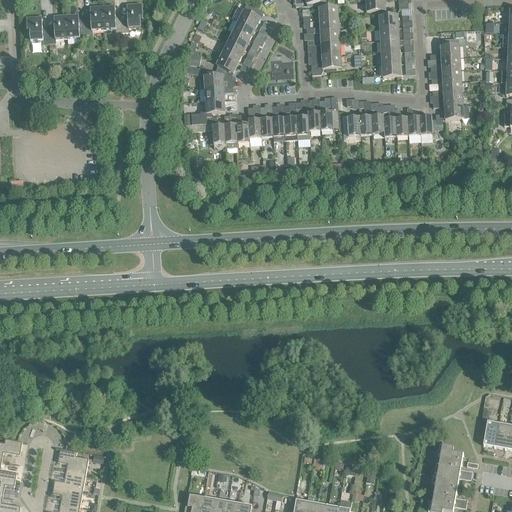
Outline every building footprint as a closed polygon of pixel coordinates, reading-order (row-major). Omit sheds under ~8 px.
[(384,0),(366,2),(367,13),(366,13),(366,14),(385,13),(385,12),(384,12),(384,1),(384,0)] [(127,19),(121,20),(122,35),(129,35),(129,30),(141,30),(140,22),(143,22),(142,6),(127,7),(127,19)] [(247,6),(243,13),(260,21),(264,14),(247,6)] [(85,22),(85,29),(86,37),(92,37),(92,33),(104,32),(102,8),(90,9),(91,21),(85,22)] [(114,8),(102,8),(104,32),(115,31),(115,35),(122,35),(121,20),(115,20),(114,8)] [(319,23),(338,22),(338,21),(337,22),(337,10),(337,9),(319,11),(320,23),(319,23)] [(238,23),(238,24),(255,32),(254,32),(259,21),(260,22),(260,21),(243,13),(244,14),(239,24),(238,23)] [(54,30),(48,31),(49,46),(56,46),(56,42),(67,41),(66,17),(54,18),(54,30)] [(78,17),(66,17),(67,41),(79,40),(79,44),(86,44),(86,37),(85,29),(79,29),(78,17)] [(379,31),(398,30),(397,19),(398,18),(397,18),(379,19),(379,20),(380,31),(379,31)] [(49,46),(48,31),(42,31),(41,19),(26,20),(27,24),(27,28),(27,36),(30,36),(30,43),(42,42),(42,47),(49,46)] [(306,36),(320,35),(339,34),(339,33),(338,33),(338,22),(319,23),(320,23),(320,30),(306,30),(306,36)] [(233,34),(232,34),(249,43),(249,42),(254,32),(255,32),(238,24),(233,34)] [(380,43),(399,42),(398,42),(398,30),(379,31),(379,32),(380,32),(381,43),(380,43)] [(227,45),(244,54),(244,53),(249,43),(232,34),(232,35),(233,35),(228,45),(227,45)] [(321,46),(321,47),(340,46),(340,45),(339,45),(338,34),(339,34),(320,35),(321,35),(321,46)] [(381,55),(400,54),(399,54),(398,42),(399,42),(380,43),(380,44),(381,43),(381,55)] [(222,56),(239,64),(238,64),(243,54),(244,54),(227,45),(228,46),(223,56),(222,56)] [(321,58),(321,59),(340,58),(340,57),(339,46),(340,46),(321,47),(322,58),(321,58)] [(441,61),(460,60),(459,60),(458,49),(459,49),(459,48),(440,49),(440,50),(441,50),(441,61)] [(382,67),(400,66),(399,54),(400,54),(381,55),(381,56),(381,55),(382,67)] [(189,56),(187,66),(199,69),(201,58),(189,56)] [(239,64),(222,56),(217,67),(217,66),(216,67),(233,75),(233,74),(238,64),(238,65),(239,64)] [(321,77),(324,71),(341,70),(341,69),(340,69),(340,58),(321,59),(322,59),(323,66),(318,64),(318,66),(311,66),(312,78),(321,77)] [(442,73),(460,72),(459,61),(460,60),(441,61),(441,62),(442,73)] [(400,66),(382,67),(383,79),(382,79),(396,79),(401,78),(400,78),(400,66)] [(442,85),(461,84),(460,84),(460,72),(442,73),(442,74),(443,85),(442,85)] [(501,85),(506,85),(511,85),(511,73),(507,73),(502,73),(501,85)] [(204,91),(223,90),(222,82),(225,82),(225,83),(232,83),(231,78),(225,78),(222,79),(222,78),(201,79),(199,81),(200,91),(204,91)] [(443,97),(462,96),(461,96),(461,84),(442,85),(442,86),(443,86),(444,97),(443,97)] [(205,103),(224,102),(223,102),(223,94),(226,94),(226,95),(233,95),(232,90),(225,90),(223,91),(223,90),(204,91),(204,92),(205,92),(206,103),(205,103)] [(444,109),(463,108),(462,108),(461,96),(462,96),(443,97),(443,98),(444,98),(444,109)] [(319,103),(320,114),(321,133),(321,132),(332,132),(333,132),(339,131),(337,99),(331,99),(331,113),(331,114),(325,115),(324,103),(319,103)] [(192,127),(212,126),(211,119),(212,119),(211,115),(225,114),(224,114),(224,102),(205,103),(205,104),(206,104),(206,110),(204,110),(199,116),(191,116),(192,127)] [(442,116),(435,117),(436,122),(442,121),(445,121),(445,122),(463,120),(464,120),(469,120),(468,108),(463,108),(444,109),(444,110),(445,117),(442,117),(442,116)] [(407,120),(408,138),(409,138),(420,137),(420,138),(419,119),(419,120),(411,120),(411,117),(412,117),(412,110),(407,111),(407,117),(408,120),(407,120)] [(395,120),(396,139),(397,139),(408,138),(408,139),(408,138),(407,120),(399,121),(399,118),(400,118),(400,111),(395,111),(395,118),(396,118),(396,121),(395,120)] [(307,115),(308,119),(309,133),(320,132),(320,133),(321,133),(320,114),(319,114),(319,115),(308,116),(308,115),(307,115)] [(237,126),(236,126),(237,145),(238,145),(249,144),(249,145),(250,145),(249,140),(248,126),(241,127),(241,124),(241,117),(236,117),(236,124),(237,124),(237,127),(237,126)] [(225,127),(224,127),(226,149),(228,149),(229,150),(230,151),(233,151),(235,150),(235,149),(238,149),(237,145),(236,126),(236,127),(229,127),(229,125),(229,118),(224,118),(224,125),(225,125),(225,128),(225,127)] [(372,137),(371,118),(371,119),(359,120),(359,119),(360,138),(361,138),(361,137),(372,137)] [(373,137),(384,136),(383,122),(384,122),(383,118),(371,119),(371,118),(372,137),(373,137)] [(419,119),(420,138),(421,138),(421,137),(432,136),(432,137),(433,137),(432,133),(432,122),(431,118),(431,119),(419,120),(419,119)] [(211,119),(212,126),(213,126),(213,128),(212,128),(213,147),(214,150),(216,150),(217,151),(218,152),(221,152),(222,151),(223,150),(226,149),(224,127),(224,128),(216,128),(216,125),(217,125),(217,119),(212,119),(211,119)] [(284,120),(285,139),(285,143),(297,142),(296,119),(296,120),(284,121),(284,120)] [(296,119),(297,142),(310,141),(309,133),(308,119),(296,120),(296,119)] [(360,138),(359,119),(359,120),(347,120),(348,139),(349,139),(349,138),(360,137),(360,138)] [(272,121),(273,140),(273,139),(285,138),(285,139),(284,120),(284,121),(272,121)] [(384,136),(384,140),(385,140),(385,139),(396,139),(395,120),(395,121),(384,122),(383,122),(384,136)] [(248,122),(248,126),(249,140),(261,140),(260,121),(260,122),(248,123),(248,122)] [(260,121),(261,140),(273,139),(273,140),(272,121),(260,122),(260,121)] [(247,177),(239,177),(239,186),(248,185),(247,177)] [(483,410),(481,422),(487,424),(487,423),(490,411),(483,410)] [(494,450),(498,425),(498,426),(488,424),(488,423),(487,423),(487,424),(483,447),(483,448),(484,447),(494,449),(494,450)] [(504,451),(505,451),(509,427),(508,428),(498,426),(498,425),(494,450),(494,449),(504,450),(504,451)] [(0,444),(0,463),(2,463),(3,454),(20,457),(22,444),(5,441),(4,445),(0,444)] [(436,477),(448,479),(447,484),(458,486),(457,486),(458,481),(459,476),(460,472),(460,467),(462,467),(461,467),(462,458),(463,458),(463,457),(453,455),(453,451),(442,449),(441,449),(442,449),(441,458),(440,458),(440,459),(441,459),(439,468),(438,468),(439,468),(437,477),(436,477)] [(67,466),(65,475),(85,479),(88,461),(76,458),(77,454),(60,451),(57,464),(67,466)] [(94,458),(93,462),(95,465),(102,467),(104,460),(94,458)] [(315,460),(312,469),(323,472),(325,463),(315,460)] [(0,479),(15,482),(16,475),(0,472),(0,471),(2,463),(0,463),(0,479)] [(336,464),(335,471),(342,473),(343,465),(336,464)] [(346,468),(344,476),(356,478),(357,470),(346,468)] [(54,482),(53,489),(82,494),(85,479),(65,475),(64,484),(54,482)] [(367,477),(365,484),(374,486),(375,479),(367,477)] [(448,479),(436,477),(436,478),(437,478),(436,487),(435,487),(436,487),(434,496),(433,496),(434,497),(432,506),(431,506),(432,506),(431,511),(452,511),(453,509),(454,505),(455,500),(456,496),(457,496),(457,495),(456,495),(457,486),(458,486),(447,484),(448,479)] [(0,495),(3,496),(5,487),(14,489),(15,482),(0,479),(0,495)] [(61,498),(60,507),(80,510),(82,494),(53,489),(52,496),(61,498)] [(0,511),(4,511),(19,511),(20,508),(1,505),(3,496),(0,495),(0,511)] [(353,495),(351,503),(358,504),(358,501),(362,502),(363,497),(361,496),(358,496),(353,495)] [(201,511),(204,499),(203,500),(190,498),(190,497),(189,497),(187,509),(192,509),(191,511),(201,511)] [(216,511),(218,502),(218,503),(204,500),(204,499),(201,511),(216,511)] [(225,511),(228,503),(227,503),(227,504),(218,503),(218,502),(216,511),(225,511)] [(305,511),(307,504),(306,505),(296,503),(296,502),(293,511),(305,511)] [(235,511),(237,505),(237,506),(228,504),(228,503),(225,511),(235,511)]
